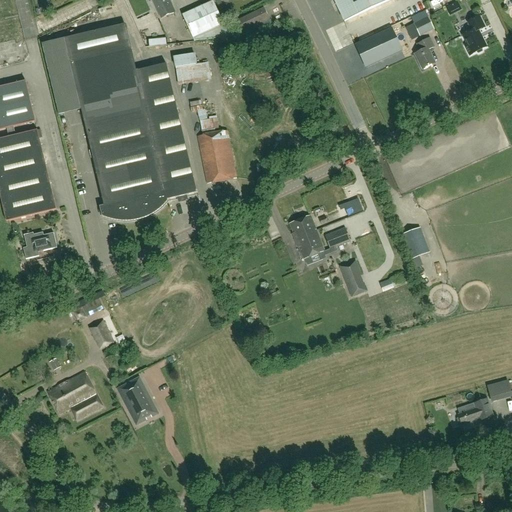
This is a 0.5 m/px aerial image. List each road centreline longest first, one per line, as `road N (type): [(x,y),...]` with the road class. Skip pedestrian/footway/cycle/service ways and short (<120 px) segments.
road 1 (unclassified): [(511,456),(112,509),(70,487),(0,393)]
road 2 (tertiary): [(0,313),(371,151)]
road 3 (unclassified): [(371,151),(299,0)]
road 4 (tertiary): [(371,151),(511,84)]
